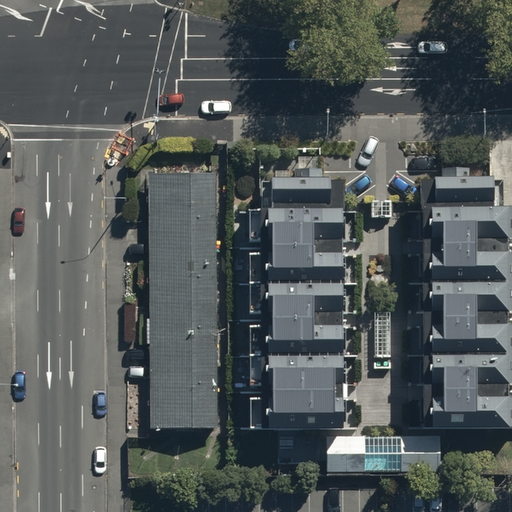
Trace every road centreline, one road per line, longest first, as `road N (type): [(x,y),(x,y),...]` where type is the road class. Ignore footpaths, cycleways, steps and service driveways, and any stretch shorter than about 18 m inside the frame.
road 1 (primary): [(511,67),(59,70)]
road 2 (secondary): [(59,70),(60,511)]
